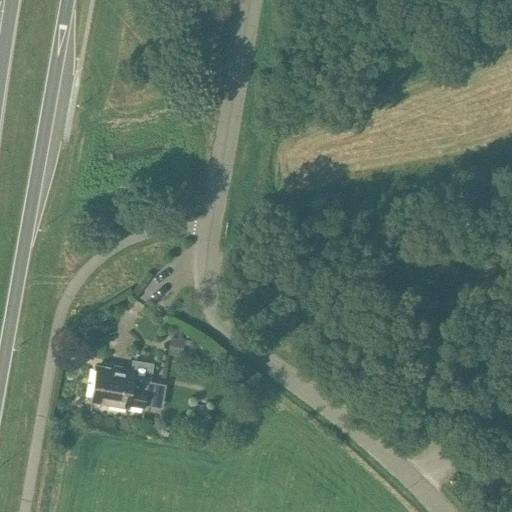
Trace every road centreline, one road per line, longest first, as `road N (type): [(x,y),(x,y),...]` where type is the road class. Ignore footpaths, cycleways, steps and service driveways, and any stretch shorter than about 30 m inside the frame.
road 1 (unclassified): [(415,481),(223,321),(208,263),(210,230),(248,0)]
road 2 (primary): [(0,383),(68,0)]
road 3 (residential): [(415,481),(451,444),(511,487)]
